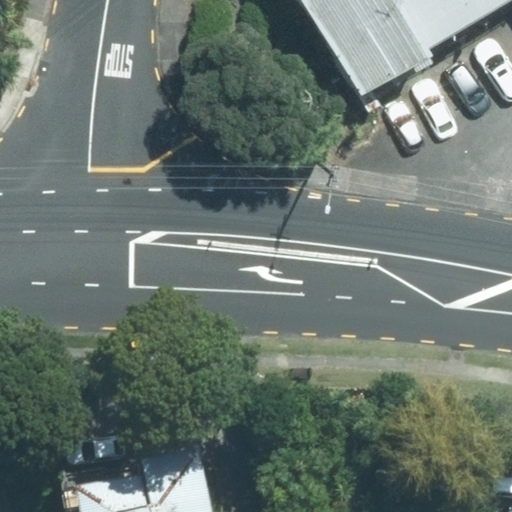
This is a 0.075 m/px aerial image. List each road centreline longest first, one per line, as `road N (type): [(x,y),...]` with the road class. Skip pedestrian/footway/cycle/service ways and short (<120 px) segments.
road 1 (secondary): [(96,257),(511,293)]
road 2 (residential): [(107,0),(92,105),(96,257)]
